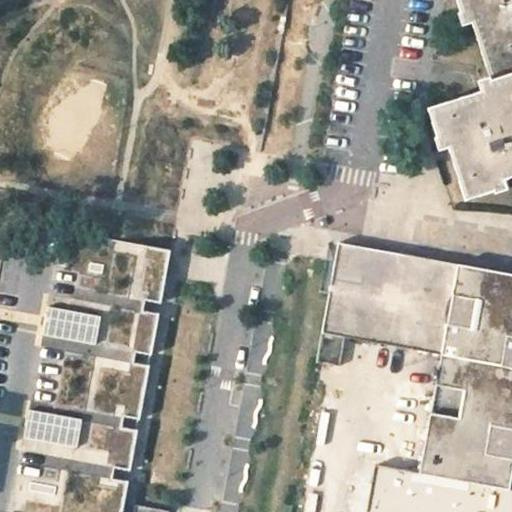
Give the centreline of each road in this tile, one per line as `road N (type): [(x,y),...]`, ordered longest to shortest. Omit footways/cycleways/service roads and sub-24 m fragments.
road 1 (residential): [(220,0),(201,95),(220,122),(348,145),(374,120)]
road 2 (unknown): [(327,511),(355,399),(385,376)]
road 3 (residential): [(374,120),(397,0)]
